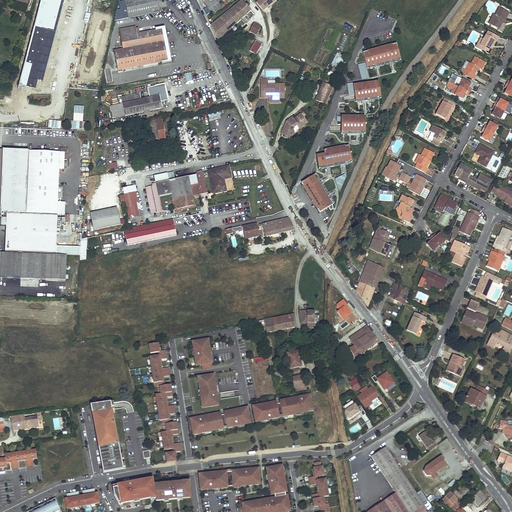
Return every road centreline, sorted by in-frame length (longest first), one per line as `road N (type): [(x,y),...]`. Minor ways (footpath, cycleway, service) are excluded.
road 1 (tertiary): [(192,0),(302,229),(413,377)]
road 2 (residential): [(413,377),(432,358),(496,210)]
road 3 (residential): [(424,391),(344,449),(290,453)]
road 4 (residential): [(440,180),(511,47)]
road 5 (tertiary): [(424,391),(510,511)]
